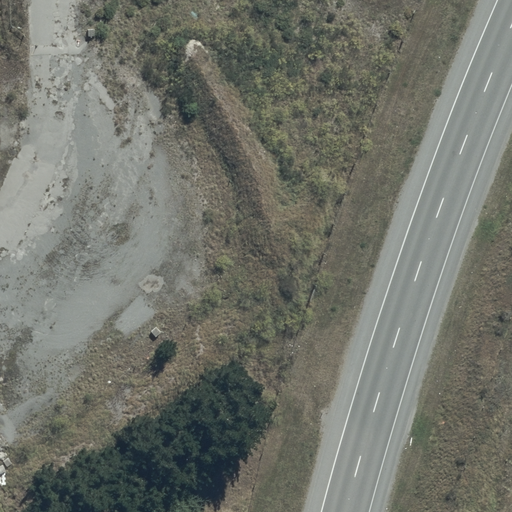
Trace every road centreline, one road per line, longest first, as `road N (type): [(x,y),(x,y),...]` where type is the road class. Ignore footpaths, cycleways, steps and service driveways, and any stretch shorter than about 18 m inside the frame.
road 1 (secondary): [(345,511),(450,178),(511,22)]
road 2 (unclassified): [(51,0),(47,169),(35,212),(0,247)]
